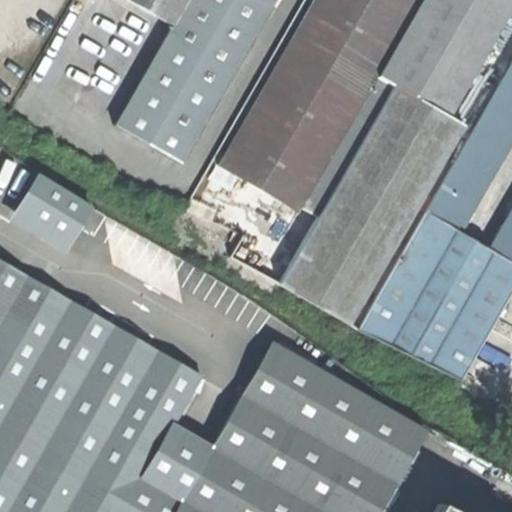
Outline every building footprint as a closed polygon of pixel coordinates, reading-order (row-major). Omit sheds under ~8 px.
[(108,126),(178,165),(272,0),(126,0),(167,22),(108,126)] [(511,0),(311,0),(215,168),(294,212),(297,207),(314,217),(274,283),(344,326),(458,127),(444,119),(511,0)] [(511,52),(353,331),(456,381),(511,284),(511,207),(487,252),(454,232),(511,131),(511,52)] [(14,209),(66,240),(88,204),(36,171),(14,209)] [(373,511),(421,430),(269,344),(209,448),(170,426),(198,376),(0,262),(0,511),(373,511)] [(451,511),(436,503),(430,511),(451,511)]
